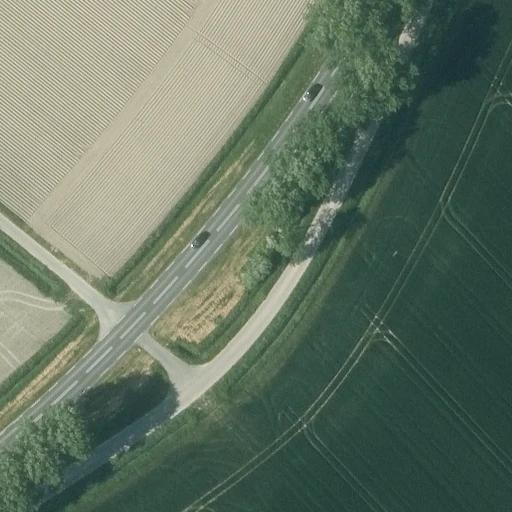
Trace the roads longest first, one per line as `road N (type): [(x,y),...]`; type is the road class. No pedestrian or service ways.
road 1 (unclassified): [(11,511),(161,414),(256,329),(349,172),(424,0)]
road 2 (primary): [(0,451),(129,329),(246,198),(380,0)]
